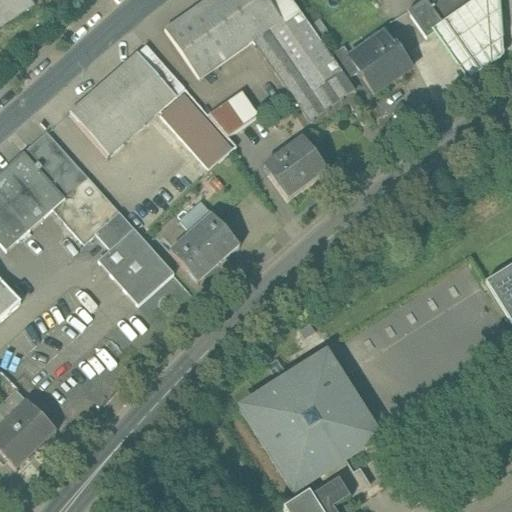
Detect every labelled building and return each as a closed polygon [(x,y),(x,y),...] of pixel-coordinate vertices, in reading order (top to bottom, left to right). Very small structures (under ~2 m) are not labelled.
[(28,0),(0,0),(0,30),(34,9),(28,0)] [(290,0),(210,0),(164,33),(198,81),(253,43),(298,11),(290,0)] [(426,0),(407,13),(426,40),(433,36),(490,0),(426,0)] [(498,0),(490,0),(433,36),(467,84),(502,59),(498,0)] [(309,27),(298,11),(253,43),(309,124),(354,92),(346,81),(330,57),(319,40),(309,27)] [(327,35),(317,22),(309,27),(319,40),(327,35)] [(388,51),(379,38),(351,58),(349,59),(358,73),(362,79),(361,80),(373,96),(410,69),(394,46),(388,51)] [(146,47),(70,115),(108,158),(176,99),(185,91),(146,47)] [(351,58),(343,48),(330,57),(346,81),(358,73),(349,59),(351,58)] [(199,106),(185,91),(176,99),(189,115),(199,106)] [(241,95),(208,117),(227,139),(258,118),(241,95)] [(47,134),(0,175),(0,247),(6,254),(53,212),(84,248),(96,238),(120,216),(47,134)] [(315,157),(303,140),(264,168),(288,201),(321,177),(310,161),(315,157)] [(120,216),(96,238),(110,253),(134,232),(120,216)] [(211,216),(190,235),(215,263),(236,244),(211,216)] [(110,253),(98,264),(138,309),(174,276),(134,232),(110,253)] [(215,263),(190,235),(169,253),(194,281),(215,263)] [(511,268),(485,285),(511,328),(511,268)] [(0,284),(0,283),(0,324),(20,306),(0,284)] [(332,511),(349,502),(348,500),(361,492),(342,462),(377,440),(325,359),(244,411),(295,492),(302,487),(308,497),(283,511),(332,511)] [(0,385),(8,396),(16,390),(0,369),(0,385)] [(56,433),(27,404),(0,429),(0,456),(16,473),(56,433)]
